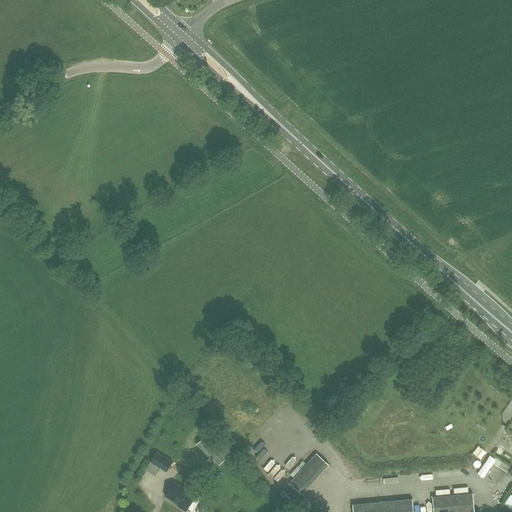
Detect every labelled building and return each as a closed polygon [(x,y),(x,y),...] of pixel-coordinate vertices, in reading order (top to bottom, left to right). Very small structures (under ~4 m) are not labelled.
[(213,430),(198,443),(218,466),(234,453),(213,430)] [(151,462),(161,468),(166,472),(172,461),(157,452),(151,462)] [(288,482),(301,494),(328,464),(315,452),(288,482)] [(174,482),(165,496),(179,504),(178,507),(186,511),(195,496),(174,482)] [(429,490),(413,491),(413,497),(425,496),(426,506),(430,506),(429,490)] [(474,511),(473,494),(432,498),(433,511),(474,511)] [(353,505),(353,511),(413,511),(413,499),(353,505)]
